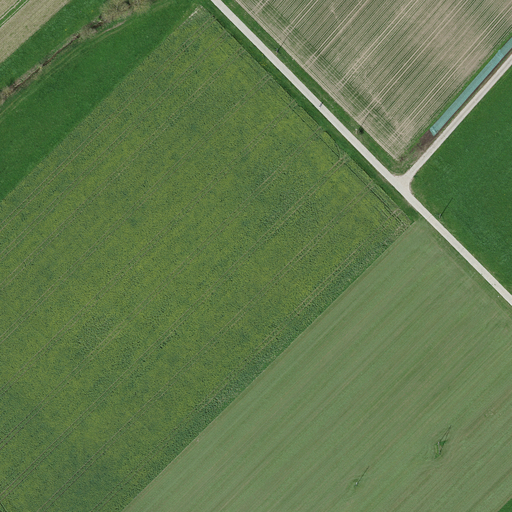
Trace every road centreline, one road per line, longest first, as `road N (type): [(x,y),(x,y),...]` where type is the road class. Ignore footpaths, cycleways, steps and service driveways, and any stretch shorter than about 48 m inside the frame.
road 1 (track): [(213,0),(511,302)]
road 2 (track): [(398,187),(511,58)]
